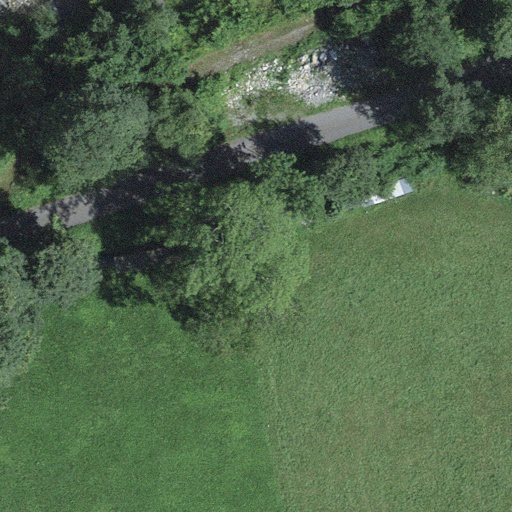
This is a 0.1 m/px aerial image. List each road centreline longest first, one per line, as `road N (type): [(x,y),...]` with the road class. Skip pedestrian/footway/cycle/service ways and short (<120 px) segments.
road 1 (residential): [(511,63),(0,233)]
road 2 (track): [(0,195),(25,164),(205,66),(371,0)]
